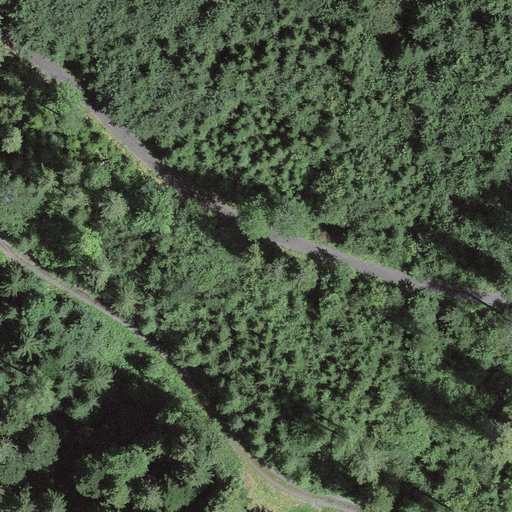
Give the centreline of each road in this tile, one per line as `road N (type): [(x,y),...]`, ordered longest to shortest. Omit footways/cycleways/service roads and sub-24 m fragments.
road 1 (track): [(0,25),(68,74),(180,198),(349,264),(511,298)]
road 2 (track): [(0,242),(162,344),(271,477),(306,497),(375,511)]
